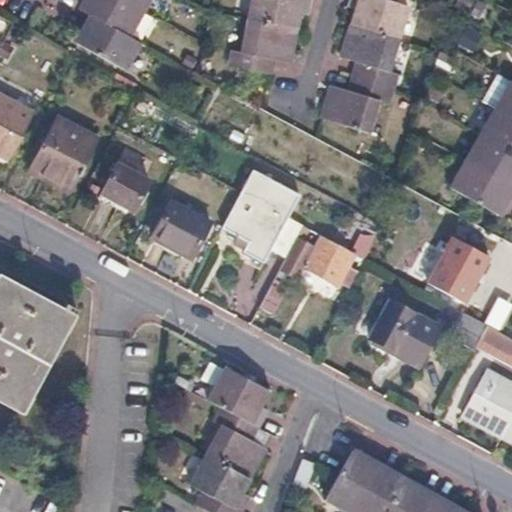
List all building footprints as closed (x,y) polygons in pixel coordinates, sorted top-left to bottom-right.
[(87,0),(80,15),(90,21),(76,48),(126,75),(140,48),(131,43),(144,18),(154,0),(87,0)] [(248,0),(244,23),(293,32),(296,17),(299,1),(306,2),(306,0),(248,0)] [(356,0),(349,0),(346,9),(353,11),(356,0)] [(356,0),(353,11),(349,25),(397,40),(406,9),(392,4),(392,0),(356,0)] [(306,2),(299,1),(296,17),(303,19),(306,2)] [(293,32),(244,23),(238,56),(228,54),(225,69),(259,76),(262,62),(269,63),(287,66),(293,32)] [(397,40),(349,25),(338,58),(355,64),(363,66),(358,82),(392,93),(397,77),(386,73),(397,40)] [(269,63),(262,62),(259,76),(267,77),(269,63)] [(363,66),(355,64),(350,79),(358,82),(363,66)] [(511,74),(510,73),(494,100),(511,109),(511,74)] [(358,82),(350,79),(346,94),(353,96),(358,82)] [(346,94),(329,89),(319,121),(367,136),(377,103),(388,106),(392,93),(358,82),(353,96),(346,94)] [(0,158),(3,160),(28,115),(0,99),(0,158)] [(511,109),(494,100),(480,126),(511,144),(511,109)] [(94,142),(56,121),(27,172),(42,180),(44,176),(68,189),(74,179),(78,181),(82,173),(78,171),(94,142)] [(511,144),(480,126),(465,152),(511,179),(511,144)] [(511,179),(465,152),(449,180),(499,211),(511,190),(511,179)] [(148,184),(115,166),(100,195),(133,212),(148,184)] [(250,174),(239,195),(220,231),(247,245),(242,255),(262,265),(297,199),(250,174)] [(42,180),(40,183),(64,196),(68,189),(44,176),(42,180)] [(209,225),(171,205),(151,240),(190,260),(209,225)] [(307,257),(302,254),(297,263),(302,266),(300,269),(336,289),(352,260),(317,240),(307,257)] [(487,261),(451,241),(426,287),(463,307),(487,261)] [(63,311),(0,276),(0,405),(22,417),(80,311),(67,303),(63,311)] [(286,285),(273,278),(257,309),(270,315),(286,285)] [(437,332),(388,306),(369,341),(401,359),(399,361),(416,370),(437,332)] [(485,329),(465,318),(458,332),(478,343),(478,341),(485,329)] [(511,343),(485,329),(478,341),(511,359),(511,357),(511,343)] [(205,416),(213,421),(197,450),(242,475),(259,444),(244,435),(236,431),(243,419),(251,423),(261,405),(253,401),(260,387),(217,363),(199,395),(213,402),(205,416)] [(455,384),(443,378),(429,402),(442,409),(455,384)] [(511,417),(511,390),(490,379),(466,423),(499,441),(511,417)] [(511,417),(499,441),(511,448),(511,417)] [(251,423),(243,419),(236,431),(244,435),(251,423)] [(242,475),(197,450),(182,479),(195,486),(187,500),(209,511),(231,511),(234,507),(227,503),(234,489),(242,475)] [(354,454),(325,504),(339,511),(458,511),(433,498),(405,482),(379,468),(354,454)] [(242,493),(234,489),(227,503),(234,507),(242,493)]
